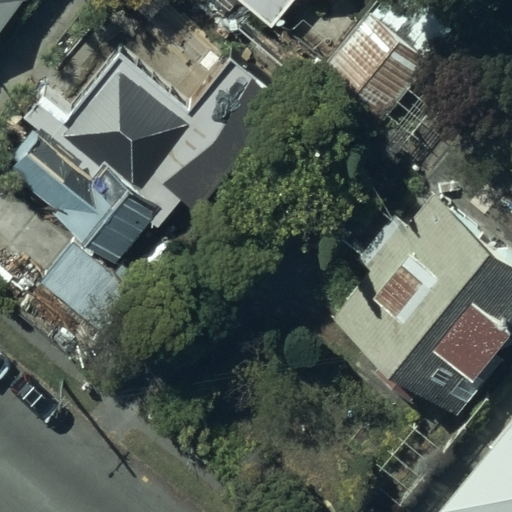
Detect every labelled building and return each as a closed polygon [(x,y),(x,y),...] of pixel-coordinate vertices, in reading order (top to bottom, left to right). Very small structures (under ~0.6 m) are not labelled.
[(0,0),(0,38),(31,0),(0,0)] [(240,0),(274,27),(295,0),(240,0)] [(445,0),(379,0),(317,74),(373,122),(461,13),(445,0)] [(196,108),(119,43),(0,180),(0,195),(60,246),(32,279),(93,332),(284,109),(233,65),(196,108)] [(511,347),(511,274),(430,209),(328,334),(445,429),(511,347)] [(511,511),(511,455),(464,511),(511,511)]
